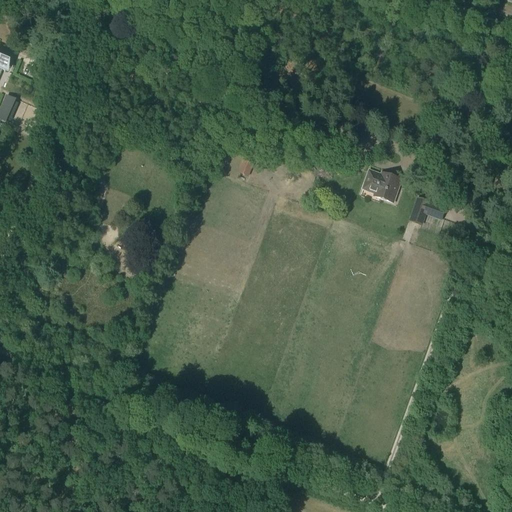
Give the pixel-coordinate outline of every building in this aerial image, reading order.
[(0,75),(2,70),(5,71),(10,61),(0,56),(0,75)] [(97,89),(105,91),(107,84),(99,81),(97,89)] [(15,101),(7,97),(0,113),(0,119),(6,123),(15,101)] [(333,136),(300,122),(295,133),(328,147),(333,136)] [(444,132),(436,129),(430,144),(438,147),(444,132)] [(248,178),(253,165),(244,161),(238,174),(248,178)] [(380,174),(368,170),(361,191),(373,195),(372,198),(394,205),(402,180),(381,172),(380,174)] [(437,191),(443,199),(448,195),(441,187),(437,191)] [(430,203),(417,198),(410,219),(423,223),(430,203)]
